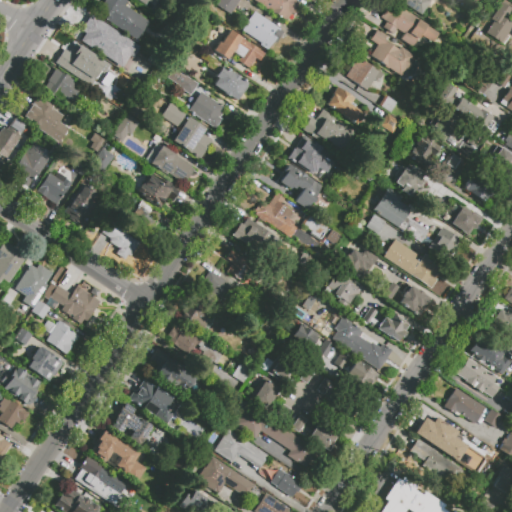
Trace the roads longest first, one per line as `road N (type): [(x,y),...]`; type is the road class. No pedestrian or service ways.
road 1 (residential): [(257,140),(47,455)]
road 2 (residential): [(511,233),(324,511)]
road 3 (residential): [(145,302),(0,205)]
road 4 (residential): [(350,0),(257,140)]
